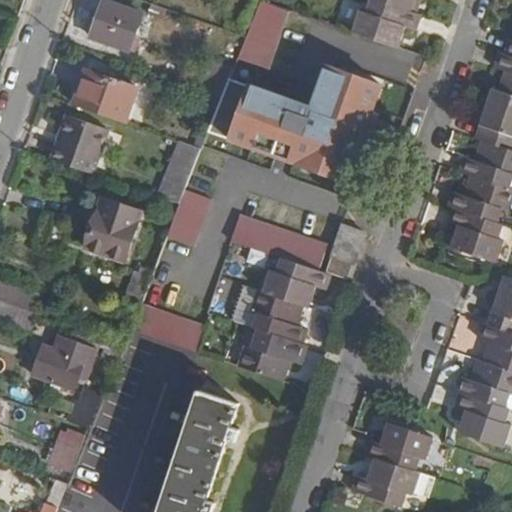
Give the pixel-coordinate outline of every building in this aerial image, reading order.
[(142,12),(107,0),(102,0),(90,35),(129,49),(142,12)] [(360,11),(352,32),(398,48),(405,27),(417,30),(422,14),(410,10),(379,0),(370,0),(366,12),(360,11)] [(379,0),(410,10),(414,0),(379,0)] [(260,1),(237,58),(268,68),(288,10),(260,1)] [(511,95),(511,56),(505,54),(499,52),(495,66),(504,70),(498,90),(511,95)] [(240,65),(235,80),(254,86),(259,71),(240,65)] [(229,79),(208,131),(350,183),(385,87),(328,66),(314,108),(229,79)] [(86,69),(74,103),(125,122),(137,88),(86,69)] [(481,139),(511,149),(511,95),(498,90),(493,89),(476,136),(481,139)] [(65,135),(57,159),(93,173),(109,129),(69,114),(62,134),(65,135)] [(511,149),(481,139),(475,160),(464,157),(459,170),(470,174),(509,187),(511,179),(511,149)] [(186,188),(201,150),(178,141),(164,179),(186,188)] [(508,210),(511,199),(511,187),(509,187),(470,174),(463,194),(453,191),(448,205),(452,207),(497,223),(502,208),(508,210)] [(212,200),(186,190),(179,204),(167,237),(193,247),(212,200)] [(123,261),(142,212),(104,199),(99,213),(93,211),(88,227),(93,231),(87,247),(123,261)] [(498,237),(502,224),(497,223),(452,207),(447,221),(458,225),(452,246),(496,261),(504,239),(498,237)] [(243,215),(234,241),(282,258),(322,271),(331,245),(243,215)] [(333,275),(348,280),(365,233),(342,225),(326,273),(333,275)] [(265,292),(304,305),(307,295),(314,296),(317,287),(327,291),(333,275),(326,273),(322,271),(282,258),(278,273),(272,271),(265,292)] [(126,304),(138,309),(154,270),(141,265),(126,304)] [(511,277),(505,276),(489,323),(511,330),(511,277)] [(231,319),(246,323),(255,287),(219,278),(212,306),(232,311),(231,319)] [(0,283),(0,298),(22,307),(27,293),(0,283)] [(255,328),(259,329),(304,344),(309,330),(299,326),(306,306),(265,292),(260,291),(254,312),(259,314),(255,328)] [(306,306),(310,307),(314,296),(307,295),(304,305),(306,306)] [(22,307),(0,298),(0,316),(17,323),(22,307)] [(206,325),(141,303),(138,309),(130,329),(158,339),(198,352),(206,325)] [(511,330),(489,323),(485,322),(479,338),(490,342),(484,361),(511,370),(511,330)] [(248,344),(241,366),(287,381),(293,361),(302,364),(309,346),(304,344),(259,329),(254,346),(248,344)] [(85,381),(97,348),(60,335),(43,377),(74,389),(79,379),(85,381)] [(116,366),(124,344),(113,340),(105,361),(116,366)] [(511,394),(511,370),(484,361),(479,359),(472,379),(462,375),(456,390),(460,392),(506,407),(511,394)] [(77,403),(93,410),(99,396),(83,389),(77,403)] [(158,511),(203,511),(207,511),(210,511),(214,501),(208,499),(227,438),(234,441),(239,429),(231,427),(240,403),(200,390),(158,511)] [(507,422),(511,409),(506,407),(460,392),(456,407),(467,410),(461,432),(505,446),(511,425),(507,422)] [(371,440),(367,453),(375,456),(416,471),(422,457),(427,459),(433,437),(388,422),(381,442),(371,440)] [(73,470),(86,439),(62,429),(50,461),(73,470)] [(428,499),(435,477),(416,471),(375,456),(368,477),(358,475),(353,490),(403,506),(408,493),(428,499)] [(68,482),(55,477),(45,505),(57,510),(68,482)]
